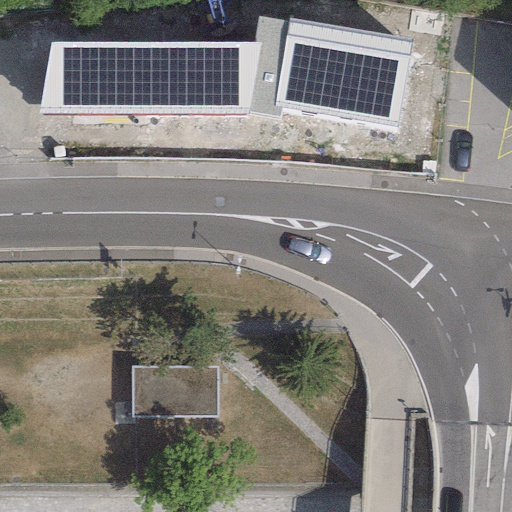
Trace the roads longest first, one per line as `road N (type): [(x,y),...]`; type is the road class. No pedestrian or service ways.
road 1 (tertiary): [(0,217),(226,212),(298,222),(437,269)]
road 2 (tertiary): [(489,469),(486,367),(437,269)]
